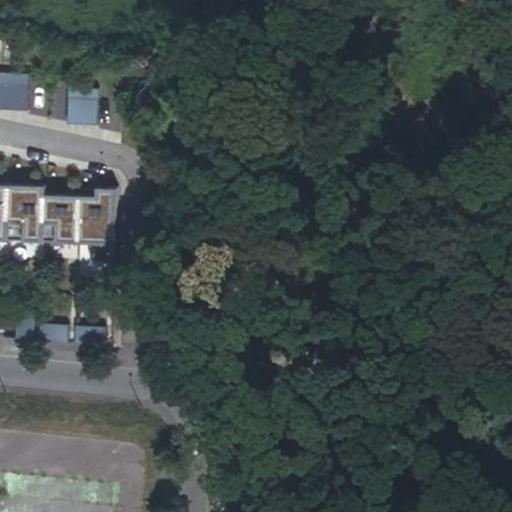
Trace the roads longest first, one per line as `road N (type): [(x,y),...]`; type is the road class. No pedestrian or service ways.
road 1 (residential): [(0,132),(133,166),(133,386)]
road 2 (residential): [(133,386),(162,389),(187,414),(195,451),(190,511)]
road 3 (residential): [(0,372),(133,386)]
